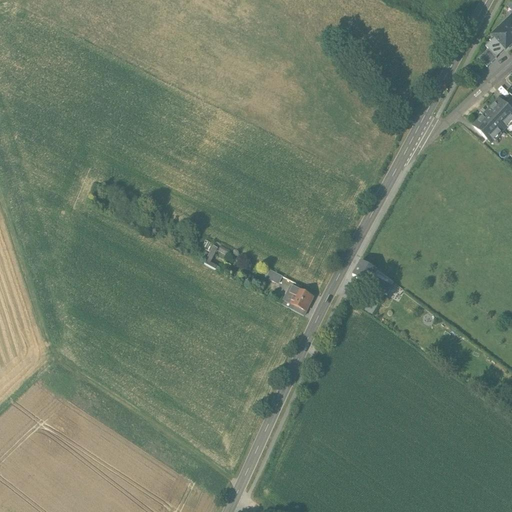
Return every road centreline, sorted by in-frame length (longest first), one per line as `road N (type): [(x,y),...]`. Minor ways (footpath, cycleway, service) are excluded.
road 1 (tertiary): [(229,511),(337,277),(416,129)]
road 2 (track): [(242,485),(57,357),(0,189)]
road 3 (tertiary): [(416,129),(487,0)]
